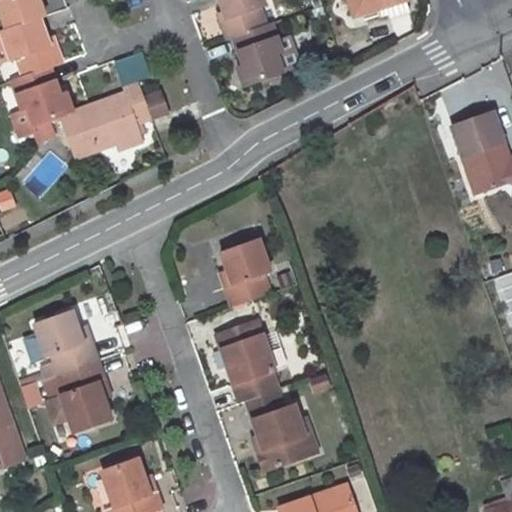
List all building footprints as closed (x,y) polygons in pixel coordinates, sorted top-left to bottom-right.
[(0,13),(10,40),(42,28),(48,26),(39,0),(1,0),(5,10),(0,12),(0,13)] [(226,45),(232,43),(264,32),(258,12),(263,10),(260,0),(216,0),(225,25),(220,26),(226,45)] [(350,0),(356,16),(404,0),(350,0)] [(51,54),(42,28),(10,40),(4,42),(14,67),(19,66),(27,88),(51,79),(66,74),(57,53),(51,54)] [(281,58),(274,60),(280,78),(299,71),(289,42),(277,46),(281,58)] [(51,79),(27,88),(12,92),(22,119),(28,118),(35,136),(62,126),(74,122),(68,104),(60,106),(51,79)] [(127,103),(114,108),(74,122),(62,126),(78,169),(119,154),(141,146),(136,132),(169,122),(162,104),(144,110),(139,94),(126,99),(127,103)] [(450,128),(461,156),(467,154),(481,193),(511,183),(511,165),(493,113),(450,128)] [(13,123),(20,141),(35,136),(28,118),(22,119),(13,123)] [(141,146),(119,154),(121,160),(130,157),(144,153),(141,146)] [(53,151),(20,180),(36,197),(69,169),(53,151)] [(0,212),(14,207),(8,188),(0,190),(0,212)] [(270,277),(259,244),(222,256),(232,288),(227,290),(233,310),(271,298),(274,297),(268,278),(270,277)] [(511,290),(500,296),(511,328),(511,290)] [(45,339),(52,359),(57,356),(61,365),(46,370),(49,380),(64,374),(97,363),(101,361),(94,342),(90,344),(78,310),(40,324),(45,339)] [(274,372),(262,335),(258,324),(217,338),(241,405),(249,402),(276,393),(279,392),(272,372),(274,372)] [(284,368),(271,332),(262,335),(274,372),(284,368)] [(30,344),(37,364),(52,359),(45,339),(30,344)] [(65,394),(78,431),(116,417),(103,382),(108,381),(101,361),(97,363),(64,374),(71,392),(65,394)] [(0,471),(28,461),(0,379),(0,471)] [(306,436),(300,418),(299,416),(295,406),(283,410),(276,393),(249,402),(256,420),(253,421),(264,451),(260,453),(266,471),(307,456),(300,439),(306,436)] [(318,452),(305,417),(300,418),(306,436),(300,439),(307,456),(318,452)] [(109,511),(155,511),(163,509),(156,489),(149,492),(137,458),(104,470),(116,504),(108,507),(109,511)] [(506,507),(511,504),(511,479),(502,483),(507,499),(503,500),(506,507)] [(358,511),(348,481),(279,504),(281,511),(358,511)] [(511,511),(511,504),(506,507),(503,500),(484,507),(486,511),(511,511)]
